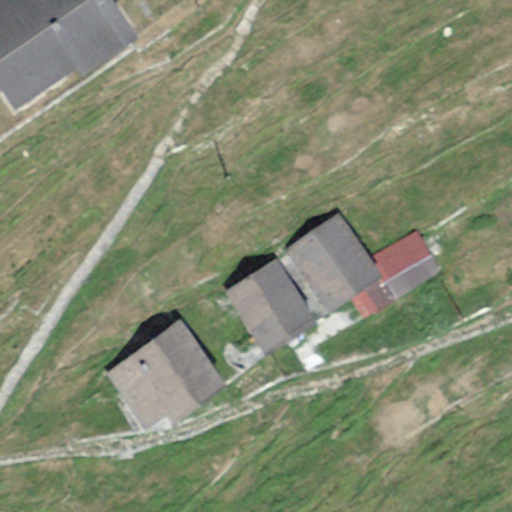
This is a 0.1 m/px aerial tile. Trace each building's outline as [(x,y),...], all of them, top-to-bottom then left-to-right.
[(107,0),(0,0),(0,93),(12,112),(72,71),(80,82),(137,44),(107,0)] [(336,215),(284,251),(328,315),(349,301),(380,280),(336,215)] [(415,233),(371,258),(396,299),(439,275),(415,233)] [(318,323),(275,260),(221,296),(264,359),(318,323)] [(394,301),(380,280),(349,301),(363,320),(394,301)] [(179,320),(106,375),(146,429),(163,416),(170,425),(226,384),(179,320)]
